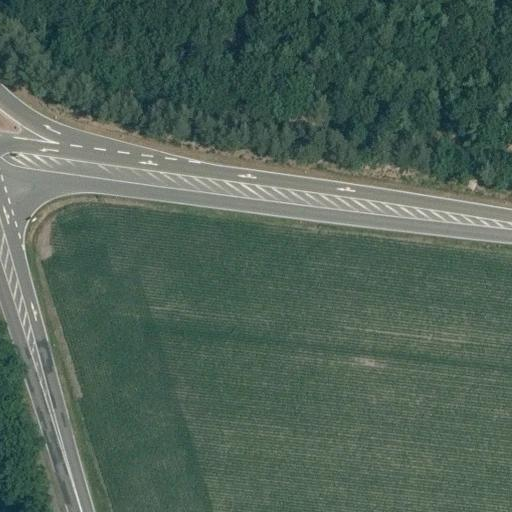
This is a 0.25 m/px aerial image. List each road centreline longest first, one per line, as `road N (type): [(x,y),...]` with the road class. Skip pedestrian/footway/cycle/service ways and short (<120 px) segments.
road 1 (secondary): [(511,228),(0,158)]
road 2 (tertiary): [(80,511),(0,247)]
